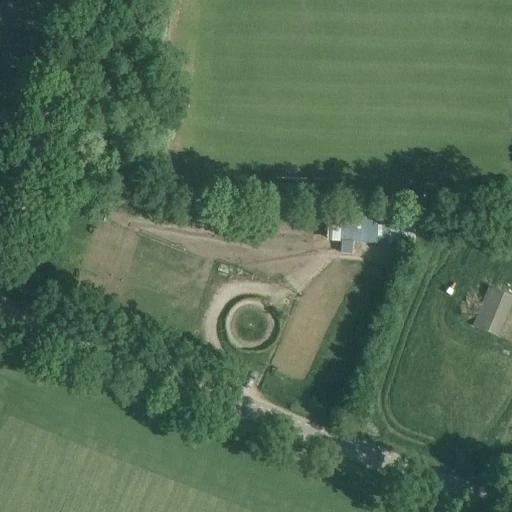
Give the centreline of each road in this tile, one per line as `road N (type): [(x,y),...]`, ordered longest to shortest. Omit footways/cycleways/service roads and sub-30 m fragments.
road 1 (unclassified): [(511,505),(0,299)]
road 2 (unclassified): [(0,247),(109,0)]
